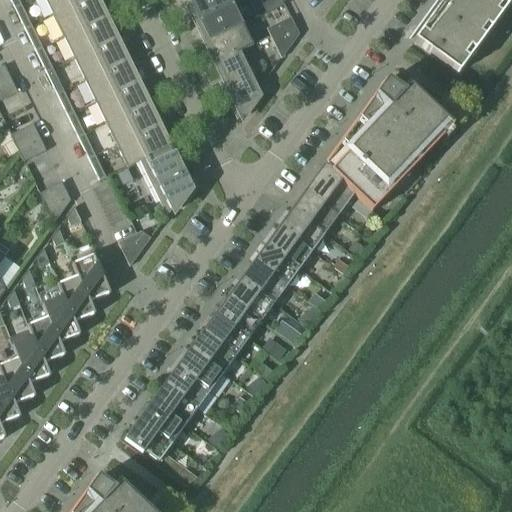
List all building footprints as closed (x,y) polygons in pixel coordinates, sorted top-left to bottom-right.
[(8,0),(14,10),(20,6),(16,0),(8,0)] [(43,0),(52,18),(87,0),(43,0)] [(87,0),(52,18),(63,39),(104,19),(94,0),(87,0)] [(199,0),(185,7),(195,26),(232,8),(228,0),(199,0)] [(279,0),(273,0),(261,6),(266,15),(283,7),(279,0)] [(511,0),(452,0),(451,2),(453,4),(435,25),(436,26),(428,33),(426,36),(420,32),(412,43),(457,76),(467,62),(468,63),(475,54),(473,53),(491,32),(489,31),(507,10),(506,9),(511,0)] [(14,10),(24,31),(31,28),(20,6),(14,10)] [(195,26),(204,45),(242,27),(232,8),(195,26)] [(63,39),(73,61),(114,41),(104,19),(63,39)] [(266,31),(269,38),(293,26),(289,20),(266,31)] [(293,26),(269,38),(280,60),(298,37),(293,26)] [(204,45),(214,65),(251,47),(242,27),(204,45)] [(24,31),(35,53),(41,50),(31,28),(24,31)] [(73,61),(84,82),(125,62),(114,41),(73,61)] [(251,47),(214,65),(223,83),(218,85),(235,121),(239,116),(241,121),(257,99),(235,56),(252,48),(251,47)] [(35,53),(45,74),(52,71),(41,50),(35,53)] [(84,82),(94,104),(135,84),(125,62),(84,82)] [(0,69),(0,86),(10,81),(3,68),(0,69)] [(45,74),(56,96),(62,93),(52,71),(45,74)] [(10,81),(0,86),(0,102),(17,95),(10,81)] [(383,85),(302,195),(336,219),(352,197),(370,214),(450,130),(451,129),(409,89),(403,95),(385,82),(383,85)] [(94,104),(105,125),(146,105),(135,84),(94,104)] [(56,96),(66,117),(73,114),(62,93),(56,96)] [(105,125),(115,147),(156,127),(146,105),(105,125)] [(66,117),(77,139),(83,136),(73,114),(66,117)] [(9,137),(16,151),(39,139),(32,126),(9,137)] [(126,170),(146,160),(146,159),(167,148),(156,127),(115,147),(126,170)] [(77,139),(87,161),(94,157),(83,136),(77,139)] [(39,139),(16,151),(23,164),(45,153),(39,139)] [(146,159),(146,160),(159,185),(152,189),(165,217),(171,210),(173,214),(188,193),(167,148),(146,159)] [(94,157),(87,161),(98,183),(105,180),(94,157)] [(61,184),(38,195),(53,225),(69,203),(61,184)] [(302,195),(290,212),(323,236),(336,219),(302,195)] [(65,220),(69,229),(79,224),(79,225),(80,224),(73,209),(65,220)] [(290,212),(277,229),(311,254),(323,236),(290,212)] [(277,229),(264,247),(298,271),(311,254),(277,229)] [(57,230),(50,240),(54,249),(63,245),(57,230)] [(0,231),(0,298),(3,294),(0,284),(0,264),(8,253),(0,246),(0,232),(0,231)] [(140,234),(117,245),(128,268),(149,241),(140,234)] [(347,252),(354,258),(360,250),(352,245),(347,252)] [(264,247),(252,264),(285,289),(298,271),(264,247)] [(35,260),(39,269),(48,266),(42,251),(35,260)] [(71,266),(75,277),(76,277),(86,300),(87,300),(88,304),(107,296),(107,297),(108,296),(99,274),(103,272),(96,256),(71,266)] [(337,262),(332,269),(340,275),(346,268),(337,262)] [(252,264),(239,282),(272,306),(285,289),(252,264)] [(33,286),(27,271),(20,281),(24,290),(33,286)] [(55,285),(60,298),(61,297),(71,321),(72,321),(73,324),(82,321),(92,317),(93,317),(88,304),(87,300),(86,300),(76,277),(75,277),(55,285)] [(239,282),(226,299),(260,324),(272,306),(239,282)] [(12,292),(5,301),(9,310),(18,307),(12,292)] [(40,306),(45,318),(46,318),(56,342),(57,341),(58,345),(77,338),(78,337),(73,324),(72,321),(71,321),(61,297),(60,298),(40,306)] [(312,297),(307,304),(311,307),(317,300),(312,297)] [(226,299),(213,317),(247,341),(260,324),(226,299)] [(304,315),(296,321),(302,329),(310,323),(304,315)] [(213,317),(201,334),(234,359),(247,341),(213,317)] [(25,326),(30,339),(31,338),(41,362),(42,362),(43,365),(62,358),(63,358),(58,345),(57,341),(56,342),(46,318),(45,318),(25,326)] [(288,330),(281,339),(291,346),(297,336),(288,330)] [(201,334),(188,352),(221,376),(234,359),(201,334)] [(10,347),(15,359),(16,359),(26,383),(27,382),(28,386),(47,379),(48,378),(43,365),(42,362),(41,362),(31,338),(30,339),(10,347)] [(274,345),(266,356),(277,363),(285,353),(274,345)] [(188,352),(175,369),(209,394),(221,376),(188,352)] [(0,365),(0,379),(0,380),(1,380),(11,403),(12,403),(13,407),(32,399),(33,399),(28,386),(27,382),(26,383),(16,359),(15,359),(0,365)] [(259,364),(253,373),(259,377),(265,369),(259,364)] [(175,369),(162,387),(196,411),(209,394),(175,369)] [(0,426),(17,420),(18,419),(13,407),(12,403),(11,403),(1,380),(0,380),(0,379),(0,426)] [(162,387),(150,404),(183,429),(196,411),(162,387)] [(237,399),(230,410),(239,416),(246,406),(237,399)] [(150,404),(137,422),(171,446),(183,429),(150,404)] [(171,446),(137,422),(123,441),(124,441),(125,441),(123,444),(140,457),(143,454),(157,465),(171,446)] [(184,473),(176,483),(184,489),(195,481),(184,473)] [(94,481),(71,511),(146,511),(119,486),(114,492),(96,479),(94,482),(94,481)]
